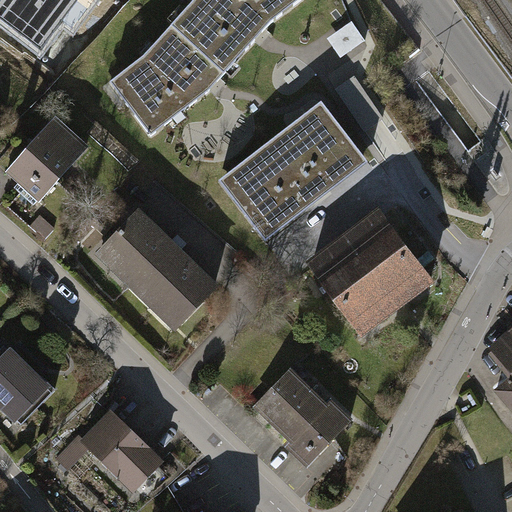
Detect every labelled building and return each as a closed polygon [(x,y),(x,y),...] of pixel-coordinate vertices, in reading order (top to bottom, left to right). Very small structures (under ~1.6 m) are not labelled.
[(0,0),(0,20),(40,51),(78,0),(0,0)] [(198,0),(146,62),(110,88),(152,138),(210,95),(272,19),(299,0),(198,0)] [(321,97),(219,176),(267,237),(369,158),(321,97)] [(71,137),(52,120),(3,176),(22,192),(71,137)] [(71,137),(22,192),(39,207),(88,152),(71,137)] [(238,259),(161,189),(92,264),(170,334),(238,259)] [(435,289),(383,217),(345,244),(397,316),(435,289)] [(28,231),(43,244),(53,232),(38,219),(28,231)] [(397,316),(345,244),(306,272),(357,344),(397,316)] [(511,335),(510,333),(489,350),(509,376),(490,391),(511,418),(511,335)] [(55,399),(2,350),(0,351),(0,417),(20,436),(55,399)] [(350,429),(293,372),(250,415),(307,472),(350,429)] [(164,470),(115,414),(78,446),(128,502),(164,470)]
